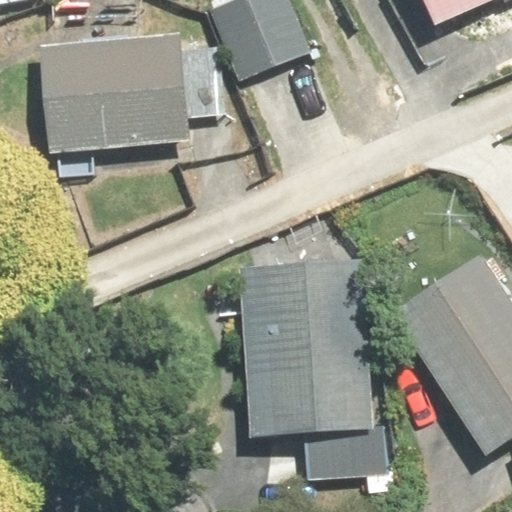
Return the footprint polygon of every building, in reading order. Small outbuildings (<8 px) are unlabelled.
[(298,0),(198,0),(236,92),(322,57),(298,0)] [(414,0),(428,29),(489,0),(414,0)] [(179,24),(21,37),(30,153),(188,141),(179,24)] [(511,299),(484,252),(388,308),(477,460),(511,439),(511,299)] [(363,265),(241,265),(240,434),(363,435),(363,265)]
